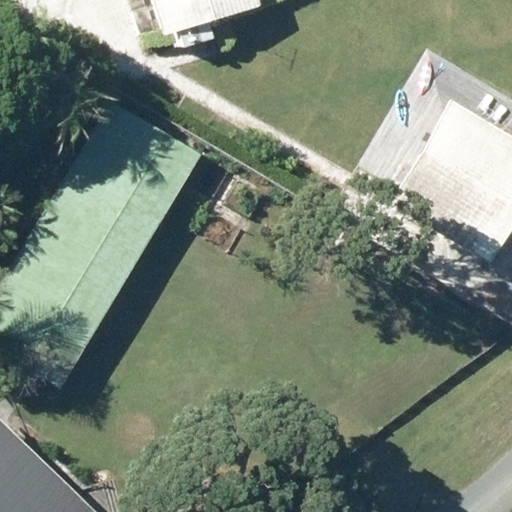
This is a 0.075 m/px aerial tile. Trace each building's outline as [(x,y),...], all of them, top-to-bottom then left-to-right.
[(133,0),(145,37),(163,31),(168,47),(187,41),(182,26),(236,10),(233,0),(133,0)] [(39,22),(27,44),(78,71),(90,49),(39,22)] [(511,148),(433,103),(374,206),(473,263),(511,194),(511,148)] [(98,104),(0,270),(0,359),(46,386),(183,154),(98,104)] [(315,251),(252,211),(223,255),(287,295),(315,251)] [(0,511),(72,511),(0,443),(0,511)]
